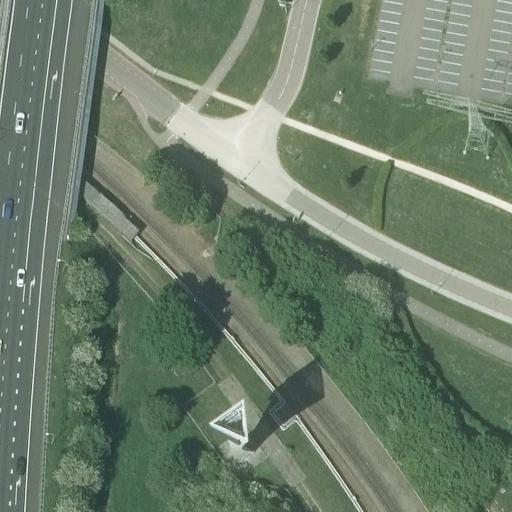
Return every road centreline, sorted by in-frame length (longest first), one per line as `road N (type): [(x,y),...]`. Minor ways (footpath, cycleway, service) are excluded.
road 1 (motorway): [(0,399),(40,0)]
road 2 (unclassified): [(511,308),(382,251),(236,157)]
road 3 (unclassified): [(236,157),(21,0)]
road 4 (unclassified): [(236,157),(286,87),(306,0)]
